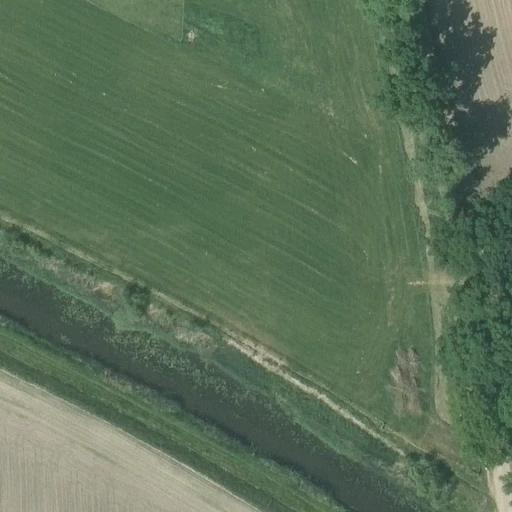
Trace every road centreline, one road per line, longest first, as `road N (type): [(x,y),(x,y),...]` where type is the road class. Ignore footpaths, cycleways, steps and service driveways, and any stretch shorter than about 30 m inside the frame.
road 1 (unclassified): [(508,511),(492,256),(511,235)]
road 2 (track): [(492,256),(403,0)]
